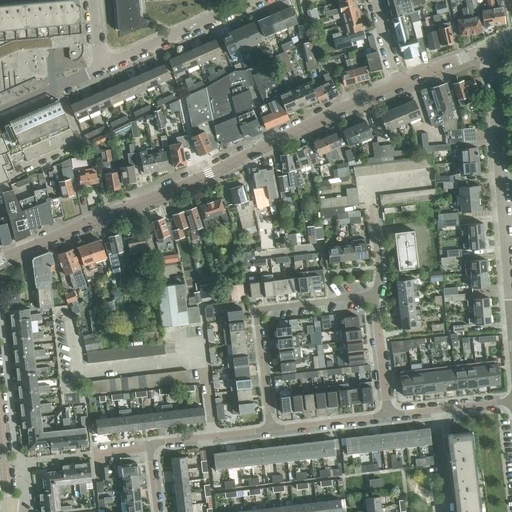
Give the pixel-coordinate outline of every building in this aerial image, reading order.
[(0,94),(48,73),(46,47),(61,46),(64,46),(72,45),(74,61),(75,61),(76,61),(77,60),(78,60),(79,59),(80,59),(80,58),(81,58),(82,57),(82,56),(83,55),(83,54),(84,53),(84,52),(84,51),(84,50),(84,49),(79,0),(64,2),(0,7),(0,94)] [(115,0),(117,9),(140,7),(138,0),(115,0)] [(346,0),(338,2),(340,8),(325,12),(327,17),(331,16),(332,15),(357,8),(356,5),(357,3),(356,0),(346,0)] [(386,0),(389,8),(419,0),(386,0)] [(412,6),(422,4),(426,3),(424,0),(419,0),(389,8),(391,19),(414,13),(412,6)] [(471,0),(464,0),(465,4),(466,8),(468,19),(471,34),(482,32),(479,16),(473,17),(472,13),(473,13),(474,13),(471,0)] [(437,14),(438,14),(447,12),(445,3),(435,6),(437,14)] [(494,6),(491,6),(491,10),(494,26),(505,24),(502,8),(494,9),(494,6)] [(118,19),(141,17),(140,7),(117,9),(118,19)] [(279,12),(286,27),(296,23),(290,7),(279,12)] [(333,20),(342,17),(347,34),(360,30),(359,27),(361,26),(357,8),(332,15),(333,20)] [(465,19),(457,21),(460,37),(471,34),(468,19),(466,8),(462,9),(462,13),(463,17),(465,17),(465,19)] [(491,10),(481,11),(484,28),(494,26),(491,10)] [(268,17),(275,32),(286,27),(279,12),(268,17)] [(391,19),(398,43),(415,39),(424,36),(422,29),(420,22),(417,12),(414,13),(391,19)] [(119,30),(142,27),(141,17),(118,19),(119,30)] [(264,37),(275,32),(268,17),(257,22),(264,37)] [(441,25),(437,25),(441,45),(452,43),(448,23),(448,21),(440,22),(441,25)] [(254,23),(243,28),(250,45),(261,41),(254,23)] [(306,37),(304,25),(298,26),(300,38),(306,37)] [(243,28),(232,33),(240,50),(250,45),(243,28)] [(435,29),(429,31),(424,32),(428,50),(439,47),(435,29)] [(363,32),(342,37),(333,40),(335,50),(351,46),(350,42),(365,38),(363,32)] [(232,33),(221,37),(229,55),(240,50),(232,33)] [(370,72),(381,69),(373,35),(367,37),(370,49),(364,50),(366,58),(367,62),(370,72)] [(402,51),(404,60),(418,56),(416,47),(417,47),(415,39),(398,43),(400,51),(402,51)] [(215,40),(204,45),(210,59),(222,54),(215,40)] [(305,62),(315,60),(310,42),(301,45),(305,62)] [(281,46),(284,51),(289,49),(287,43),(281,46)] [(192,50),(198,64),(210,59),(204,45),(192,50)] [(181,55),(187,69),(198,64),(192,50),(181,55)] [(348,53),(350,60),(356,83),(368,79),(365,67),(357,69),(354,58),(356,58),(354,51),(348,53)] [(279,55),(287,74),(293,71),(285,52),(279,55)] [(175,75),(187,69),(181,55),(169,60),(175,75)] [(287,74),(279,55),(274,57),(282,76),(287,74)] [(334,56),(324,59),(326,64),(335,62),(334,56)] [(315,69),(313,60),(305,63),(308,71),(315,69)] [(343,86),(356,83),(350,60),(345,61),(348,71),(340,74),(343,86)] [(152,70),(158,84),(170,79),(164,65),(152,70)] [(223,68),(215,73),(218,77),(226,72),(223,68)] [(249,69),(246,71),(250,86),(254,85),(249,69)] [(140,75),(146,89),(158,84),(152,70),(140,75)] [(253,77),(254,77),(267,110),(259,114),(265,129),(288,119),(286,114),(278,95),(277,93),(279,93),(270,70),(253,77)] [(232,73),(205,88),(218,146),(249,133),(251,137),(262,132),(250,105),(251,100),(248,88),(249,87),(245,72),(232,73)] [(218,77),(215,73),(207,77),(210,82),(218,77)] [(322,86),(329,100),(338,96),(327,74),(322,76),(326,84),(322,86)] [(128,80),(135,94),(146,89),(140,75),(128,80)] [(469,99),(468,97),(465,88),(475,85),(473,78),(463,82),(462,80),(453,84),(458,100),(459,102),(460,104),(461,104),(463,105),(465,105),(467,104),(468,103),(469,101),(469,99)] [(128,80),(117,85),(123,99),(135,94),(128,80)] [(193,84),(195,89),(204,85),(202,81),(193,84)] [(305,106),(316,101),(308,83),(297,88),(305,106)] [(420,92),(432,126),(441,123),(445,138),(445,144),(450,144),(451,144),(464,143),(463,129),(456,129),(456,124),(452,111),(455,110),(446,83),(420,92)] [(195,89),(193,84),(185,88),(187,93),(195,89)] [(105,90),(112,105),(123,99),(117,85),(105,90)] [(313,90),(320,105),(329,100),(322,86),(313,90)] [(218,147),(218,146),(205,88),(203,89),(185,97),(194,137),(191,138),(199,156),(218,147)] [(297,88),(290,91),(298,109),(305,106),(297,88)] [(105,90),(94,95),(100,110),(112,105),(105,90)] [(278,95),(286,114),(298,109),(290,91),(278,95)] [(175,98),(173,94),(164,98),(166,102),(175,98)] [(82,101),(88,115),(100,110),(94,95),(82,101)] [(166,102),(164,98),(156,102),(158,106),(166,102)] [(176,101),(169,104),(170,111),(181,109),(179,100),(176,101)] [(402,105),(409,121),(421,116),(414,100),(402,105)] [(76,120),(88,115),(82,101),(70,106),(76,120)] [(142,109),(144,113),(152,109),(150,105),(142,109)] [(398,126),(409,121),(402,105),(391,109),(398,126)] [(73,132),(62,107),(53,111),(52,109),(10,127),(9,125),(5,127),(7,131),(0,134),(0,183),(9,179),(6,174),(15,170),(12,163),(19,159),(20,161),(26,159),(28,162),(68,145),(69,144),(71,143),(72,141),(73,140),(73,139),(74,138),(74,137),(74,136),(74,135),(74,134),(74,133),(73,132)] [(144,113),(142,109),(133,112),(135,117),(144,113)] [(398,126),(391,109),(380,114),(387,130),(398,126)] [(160,110),(153,111),(155,117),(157,129),(164,127),(160,110)] [(118,119),(120,124),(128,120),(126,116),(118,119)] [(120,124),(118,119),(110,123),(112,127),(120,124)] [(130,122),(131,129),(133,138),(139,137),(136,121),(130,122)] [(366,121),(354,126),(361,141),(372,136),(366,121)] [(130,122),(110,131),(113,137),(131,129),(130,122)] [(361,141),(354,126),(342,130),(349,146),(361,141)] [(463,129),(464,143),(475,142),(474,128),(463,129)] [(97,134),(95,130),(87,134),(88,137),(89,138),(97,134)] [(336,133),(325,138),(324,138),(334,159),(339,157),(335,147),(341,145),(336,133)] [(427,133),(421,133),(423,152),(429,152),(427,133)] [(93,139),(92,140),(95,145),(106,140),(103,135),(101,136),(94,139),(93,139)] [(176,170),(186,167),(188,167),(183,148),(178,149),(177,145),(175,146),(172,137),(167,139),(170,152),(171,151),(176,170)] [(330,163),(334,161),(334,159),(324,138),(314,142),(319,155),(324,152),(327,158),(327,157),(330,163)] [(128,145),(130,154),(128,155),(130,167),(120,169),(122,184),(136,181),(133,167),(137,166),(134,144),(128,145)] [(303,167),(311,164),(317,162),(315,154),(311,144),(306,146),(305,146),(292,150),(298,169),(303,167)] [(402,155),(401,150),(394,151),(393,144),(387,145),(388,157),(402,155)] [(432,155),(433,157),(438,156),(437,151),(452,150),(451,144),(450,144),(445,144),(432,146),(432,155)] [(146,151),(146,152),(140,154),(144,173),(156,171),(153,155),(151,148),(146,149),(146,151)] [(461,162),(479,161),(478,148),(454,150),(455,157),(460,156),(461,162)] [(107,191),(120,189),(117,169),(111,170),(110,162),(112,161),(110,151),(102,152),(107,191)] [(165,153),(153,155),(156,171),(168,169),(165,153)] [(283,173),(288,172),(290,187),(297,186),(294,171),(292,154),(281,156),(283,173)] [(73,168),(87,166),(85,156),(71,159),(73,168)] [(61,163),(63,169),(71,167),(72,167),(70,159),(61,163)] [(455,168),(455,175),(461,175),(479,174),(479,161),(461,162),(461,168),(455,168)] [(355,177),(361,176),(360,165),(353,165),(355,177)] [(339,177),(350,175),(349,166),(337,168),(339,177)] [(63,198),(64,198),(74,195),(70,179),(74,178),(71,167),(63,169),(61,170),(65,181),(58,183),(63,198)] [(80,186),(99,183),(96,168),(78,171),(80,186)] [(273,168),(262,170),(267,198),(266,198),(267,204),(269,211),(270,211),(269,206),(274,205),(273,198),(278,197),(273,168)] [(268,224),(272,223),(273,223),(271,217),(272,217),(270,211),(269,211),(267,204),(266,198),(267,198),(262,170),(252,172),(255,189),(259,188),(260,194),(261,194),(263,199),(262,199),(264,207),(263,207),(266,218),(267,218),(268,224)] [(278,177),(280,193),(289,191),(286,176),(278,177)] [(18,188),(32,182),(30,177),(16,183),(18,188)] [(229,189),(233,204),(235,204),(242,228),(252,226),(252,214),(245,185),(229,189)] [(458,200),(478,198),(477,191),(481,191),(480,185),(460,187),(461,194),(458,194),(458,200)] [(54,220),(64,217),(60,198),(52,200),(52,198),(49,197),(48,198),(46,189),(34,192),(35,196),(41,226),(48,224),(49,224),(49,225),(50,225),(51,225),(52,225),(53,225),(54,224),(54,223),(55,223),(55,222),(54,220)] [(30,235),(29,231),(27,216),(25,217),(24,211),(22,211),(12,190),(2,193),(5,204),(5,203),(8,213),(9,213),(15,242),(30,235)] [(389,194),(380,195),(381,206),(390,205),(389,194)] [(35,196),(19,202),(24,211),(22,211),(24,211),(25,217),(27,216),(29,231),(41,226),(35,196)] [(478,206),(478,198),(458,200),(458,205),(462,205),(462,212),(483,211),(482,206),(478,206)] [(203,220),(206,230),(211,228),(208,219),(221,215),(224,224),(229,222),(225,212),(221,200),(200,207),(204,219),(203,220)] [(190,226),(188,227),(189,231),(188,232),(190,241),(198,239),(197,229),(202,227),(196,207),(186,211),(190,226)] [(320,208),(319,209),(321,219),(331,218),(331,214),(330,207),(320,208)] [(173,215),(177,228),(172,230),(175,240),(185,237),(183,228),(189,227),(184,212),(173,215)] [(444,221),(458,219),(458,213),(437,214),(438,221),(444,220),(444,221)] [(0,245),(13,242),(7,217),(0,218),(0,245)] [(152,222),(158,239),(159,243),(164,242),(162,238),(170,235),(164,218),(152,222)] [(462,225),(461,225),(462,238),(468,237),(484,236),(483,224),(462,225)] [(314,226),(306,227),(308,241),(309,241),(316,240),(323,239),(322,227),(314,228),(314,226)] [(399,270),(418,268),(414,231),(394,233),(399,270)] [(288,237),(289,247),(301,246),(299,234),(288,236),(288,237)] [(104,243),(107,255),(108,255),(111,269),(120,267),(117,254),(125,252),(120,235),(109,237),(110,242),(104,243)] [(128,238),(130,251),(140,249),(143,264),(151,262),(147,242),(146,242),(144,235),(128,238)] [(468,243),(463,244),(463,250),(485,249),(484,236),(468,237),(468,243)] [(276,249),(289,247),(288,237),(275,239),(276,249)] [(352,240),(353,245),(355,260),(367,258),(365,239),(352,240)] [(100,240),(89,244),(89,245),(95,262),(106,258),(100,240)] [(97,267),(95,262),(89,245),(77,248),(84,266),(88,264),(90,271),(97,268),(97,267)] [(342,261),(354,260),(355,260),(353,245),(341,246),(342,261)] [(342,261),(341,246),(328,248),(330,263),(342,261)] [(65,252),(79,288),(86,285),(80,269),(81,269),(73,249),(65,252)] [(67,305),(66,298),(53,300),(51,283),(52,282),(53,282),(51,271),(55,271),(54,265),(55,265),(51,253),(49,252),(34,257),(32,260),(38,309),(67,305)] [(57,255),(64,272),(65,275),(70,273),(70,275),(71,280),(74,289),(79,288),(65,252),(57,255)] [(455,257),(441,258),(441,265),(455,264),(455,257)] [(470,262),(464,262),(465,275),(471,274),(487,273),(486,261),(470,262)] [(309,291),(321,290),(320,281),(323,280),(322,270),(307,272),(309,291)] [(296,273),(296,278),(298,293),(309,291),(307,272),(296,273)] [(487,273),(471,274),(471,275),(471,288),(488,287),(487,274),(487,273)] [(267,281),(266,275),(261,276),(262,282),(263,297),(275,295),(273,281),(267,281)] [(249,277),(250,283),(251,298),(263,297),(262,282),(255,283),(254,276),(249,277)] [(285,279),(286,294),(298,293),(296,278),(285,279)] [(273,281),(275,295),(286,294),(285,279),(273,281)] [(416,279),(412,280),(396,281),(397,293),(418,291),(417,280),(416,279)] [(161,309),(163,326),(201,322),(200,318),(199,306),(198,306),(190,307),(187,308),(184,283),(158,286),(160,309),(161,309)] [(213,283),(199,286),(202,298),(216,295),(213,283)] [(223,301),(232,300),(232,301),(244,300),(244,298),(248,297),(248,292),(243,293),(242,284),(230,286),(230,287),(223,287),(223,294),(222,295),(223,301)] [(444,295),(458,294),(457,287),(443,288),(444,295)] [(420,303),(419,296),(418,291),(397,293),(398,305),(414,303),(420,303)] [(65,295),(66,298),(68,303),(77,300),(75,292),(65,295)] [(195,298),(196,302),(202,301),(200,292),(193,293),(194,297),(195,296),(195,298)] [(10,302),(20,301),(19,293),(9,294),(10,302)] [(188,298),(190,307),(198,306),(195,298),(195,296),(194,297),(188,298)] [(473,312),(490,310),(489,299),(467,300),(467,306),(473,306),(473,312)] [(105,312),(115,310),(113,301),(104,303),(105,312)] [(398,305),(400,317),(421,315),(420,309),(415,310),(414,303),(398,305)] [(214,317),(213,307),(205,307),(206,318),(214,317)] [(222,317),(222,322),(228,322),(228,321),(243,320),(241,307),(227,309),(228,316),(222,317)] [(30,308),(10,310),(10,314),(11,320),(42,316),(41,313),(31,314),(30,308)] [(491,324),(490,311),(490,310),(473,312),(474,318),(468,319),(468,325),(491,324)] [(106,312),(107,321),(117,319),(116,311),(106,312)] [(329,315),(320,316),(322,329),(330,327),(329,315)] [(421,315),(400,317),(401,330),(417,328),(416,321),(421,320),(421,315)] [(42,316),(11,320),(12,329),(32,327),(31,321),(42,320),(42,316)] [(344,318),(345,330),(359,328),(358,316),(344,318)] [(223,329),(224,333),(224,334),(230,333),(244,331),(243,320),(228,321),(228,322),(229,328),(223,329)] [(292,336),(291,330),(298,329),(297,320),(289,321),(289,325),(276,326),(277,338),(292,336)] [(32,327),(12,329),(13,338),(44,334),(43,331),(33,333),(32,327)] [(359,328),(345,330),(347,341),(361,340),(359,328)] [(230,333),(231,344),(246,342),(244,331),(230,333)] [(144,344),(155,343),(154,332),(143,333),(144,344)] [(44,334),(13,338),(14,347),(33,345),(33,339),(44,338),(44,334)] [(87,351),(102,348),(100,336),(84,339),(87,351)] [(292,336),(277,338),(278,349),(299,347),(298,336),(292,336)] [(347,341),(348,353),(362,351),(361,340),(347,341)] [(247,354),(246,342),(231,344),(232,356),(247,354)] [(33,345),(14,347),(15,356),(45,353),(45,350),(34,351),(33,345)] [(280,361),(300,358),(299,347),(278,349),(280,361)] [(348,353),(343,353),(344,365),(363,363),(362,351),(348,353)] [(45,353),(15,356),(16,365),(36,363),(35,357),(46,356),(45,353)] [(226,357),(227,363),(227,368),(234,367),(248,366),(247,354),(232,356),(226,357)] [(296,371),(295,364),(300,363),(300,358),(280,361),(281,373),(296,371)] [(497,361),(486,362),(489,386),(500,384),(497,361)] [(486,362),(475,363),(478,387),(489,386),(486,362)] [(36,363),(16,365),(17,374),(48,370),(47,370),(47,368),(36,369),(36,363)] [(421,363),(410,364),(411,371),(414,394),(425,393),(422,369),(421,363)] [(475,363),(465,364),(468,388),(478,387),(475,363)] [(465,364),(454,366),(457,389),(468,388),(465,364)] [(229,379),(235,378),(235,379),(250,377),(248,366),(234,367),(234,373),(228,374),(229,379)] [(454,366),(443,367),(446,391),(457,389),(454,366)] [(443,367),(433,368),(435,392),(446,391),(443,367)] [(433,368),(422,369),(425,393),(435,392),(433,368)] [(48,370),(17,374),(18,383),(37,381),(37,376),(48,374),(48,370)] [(411,371),(400,372),(403,396),(414,394),(411,371)] [(251,389),(250,377),(235,379),(236,390),(251,389)] [(37,381),(18,383),(19,392),(49,388),(49,386),(38,387),(37,381)] [(371,382),(359,383),(360,388),(361,403),(373,401),(372,387),(371,382)] [(348,384),(336,386),(337,391),(338,405),(350,404),(348,389),(348,384)] [(325,386),(313,388),(313,389),(314,393),(316,408),(327,407),(325,392),(325,387),(325,386)] [(336,386),(325,387),(325,392),(327,407),(338,405),(337,391),(336,386)] [(49,388),(19,392),(20,401),(39,399),(39,393),(50,392),(49,388)] [(360,388),(348,389),(350,404),(361,403),(360,388)] [(251,389),(236,390),(238,402),(252,400),(251,389)] [(280,397),(279,397),(280,412),(292,411),(291,396),(290,396),(290,391),(289,391),(280,392),(280,393),(280,397)] [(314,393),(302,395),(304,409),(316,408),(314,393)] [(302,395),(291,396),(292,411),(304,409),(302,395)] [(39,399),(20,401),(20,410),(51,406),(51,404),(40,405),(39,399)] [(233,414),(239,413),(239,414),(254,412),(252,400),(238,402),(234,402),(233,403),(234,408),(235,409),(235,410),(233,410),(233,414)] [(167,405),(169,426),(181,424),(179,410),(172,411),(171,404),(167,405)] [(162,412),(156,413),(157,427),(169,426),(167,405),(161,406),(162,412)] [(51,406),(20,410),(21,419),(41,417),(41,411),(52,410),(51,406)] [(204,407),(191,409),(193,423),(205,421),(204,407)] [(191,409),(179,410),(181,424),(193,423),(191,409)] [(156,413),(144,414),(145,428),(157,427),(156,413)] [(144,414),(132,416),(134,430),(145,428),(144,414)] [(120,417),(122,431),(134,430),(132,416),(120,417)] [(41,417),(21,419),(22,428),(28,428),(42,426),(42,423),(41,417)] [(29,444),(27,444),(28,452),(36,451),(36,448),(51,447),(52,451),(64,450),(88,447),(85,422),(87,421),(87,417),(81,417),(82,428),(71,429),(70,418),(69,419),(66,419),(64,419),(63,419),(64,426),(64,430),(53,431),(53,428),(45,422),(42,423),(42,426),(28,428),(29,444)] [(108,419),(110,433),(122,431),(120,417),(108,419)] [(98,434),(110,433),(108,419),(96,420),(98,434)] [(417,429),(419,445),(431,444),(429,428),(417,429)] [(405,431),(407,446),(419,445),(417,429),(405,431)] [(393,432),(395,448),(407,446),(405,431),(393,432)] [(381,433),(383,449),(395,448),(393,432),(381,433)] [(447,435),(446,435),(447,444),(451,444),(459,511),(480,511),(476,471),(471,432),(451,434),(447,435)] [(369,435),(371,451),(383,449),(381,433),(369,435)] [(358,436),(359,452),(371,451),(369,435),(358,436)] [(347,453),(359,452),(358,436),(345,438),(347,453)] [(334,439),(321,441),(323,456),(336,455),(334,439)] [(309,442),(311,458),(323,456),(321,441),(309,442)] [(299,459),(311,458),(309,442),(298,443),(299,459)] [(286,445),(287,461),(299,459),(298,443),(286,445)] [(274,446),(276,462),(287,461),(286,445),(274,446)] [(262,448),(264,463),(276,462),(274,446),(262,448)] [(250,449),(252,465),(264,463),(262,448),(250,449)] [(238,450),(240,466),(252,465),(250,449),(238,450)] [(228,468),(240,466),(238,450),(226,452),(228,468)] [(216,469),(228,468),(226,452),(214,453),(216,469)] [(173,471),(187,469),(186,457),(172,459),(173,471)] [(122,464),(123,477),(138,475),(138,473),(139,472),(140,471),(140,466),(138,465),(137,465),(137,463),(122,464)] [(66,471),(67,484),(67,485),(79,484),(80,495),(87,494),(86,484),(92,483),(90,464),(62,466),(63,472),(64,471),(66,471)] [(175,483),(189,481),(187,469),(173,471),(175,483)] [(66,471),(64,471),(63,472),(47,473),(47,471),(40,472),(41,479),(43,479),(44,487),(67,484),(66,471)] [(124,489),(139,488),(138,475),(123,477),(124,489)] [(370,487),(382,486),(381,479),(369,480),(370,487)] [(189,481),(175,483),(176,495),(190,493),(189,481)] [(62,497),(64,494),(68,489),(67,485),(67,484),(44,487),(45,494),(40,495),(40,500),(59,498),(59,497),(62,497)] [(139,488),(124,489),(126,502),(141,500),(139,488)] [(190,493),(176,495),(178,507),(191,505),(190,493)] [(365,498),(367,511),(381,509),(379,497),(365,498)] [(60,507),(59,498),(40,500),(41,511),(52,511),(71,510),(71,506),(60,507)] [(141,511),(141,500),(126,502),(126,511),(141,511)] [(328,501),(329,511),(342,511),(341,500),(328,501)] [(316,503),(317,511),(329,511),(328,501),(316,503)] [(317,511),(316,503),(305,504),(305,511),(317,511)]
